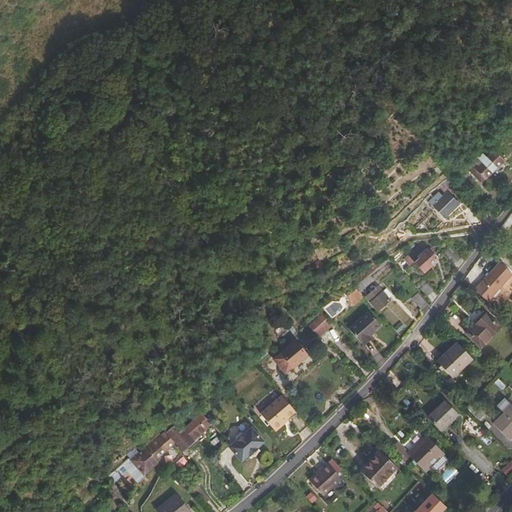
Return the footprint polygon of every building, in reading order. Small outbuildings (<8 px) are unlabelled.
[(480,153),(465,167),(480,182),(484,178),(489,183),(507,165),(492,151),(485,158),(480,153)] [(447,192),(432,206),(444,218),(459,204),(447,192)] [(476,217),(479,223),(496,217),(487,205),(480,210),(482,214),(476,217)] [(412,257),(423,271),(437,257),(433,252),(430,249),(422,241),(408,254),(412,257)] [(460,256),(450,245),(444,250),(454,262),(460,256)] [(302,248),(289,257),(294,265),(307,256),(302,248)] [(499,264),(474,291),(487,303),(511,276),(499,264)] [(243,285),(233,268),(224,276),(229,283),(233,281),(239,288),(243,285)] [(423,276),(417,282),(426,292),(432,287),(423,276)] [(221,278),(208,291),(221,307),(237,293),(232,285),(228,288),(221,278)] [(369,302),(377,310),(389,298),(387,296),(391,293),(385,286),(381,289),(377,285),(365,295),(370,301),(369,302)] [(356,288),(355,287),(345,295),(353,304),(363,295),(359,291),(356,288)] [(419,293),(415,297),(423,307),(428,303),(419,293)] [(247,305),(252,300),(248,294),(242,297),(247,305)] [(228,304),(233,311),(243,307),(237,298),(228,304)] [(361,343),(363,341),(367,338),(369,333),(381,323),(368,309),(347,328),(361,343)] [(321,312),(311,322),(308,325),(318,336),(332,323),(321,312)] [(471,325),(464,332),(478,347),(498,328),(485,314),(473,326),(471,325)] [(363,341),(365,344),(373,337),(369,333),(367,338),(363,341)] [(293,342),(273,359),(285,373),(305,355),(293,342)] [(458,342),(439,360),(453,376),(472,358),(458,342)] [(278,428),(296,413),(281,396),(259,414),(272,430),(278,428)] [(445,401),(429,416),(441,429),(457,414),(445,401)] [(511,406),(493,424),(509,442),(511,438),(511,406)] [(200,413),(183,428),(194,441),(211,427),(200,413)] [(174,443),(181,452),(194,441),(183,428),(175,419),(163,430),(171,439),(174,443)] [(226,447),(240,461),(246,455),(247,456),(256,448),(255,447),(262,441),(249,427),(242,433),(239,433),(234,437),(234,440),(226,447)] [(163,430),(145,445),(155,456),(171,445),(169,441),(171,439),(163,430)] [(426,438),(409,455),(425,471),(442,455),(426,438)] [(155,456),(145,445),(139,450),(151,464),(155,460),(157,459),(155,456)] [(135,450),(107,474),(109,477),(106,480),(109,483),(116,477),(125,470),(135,481),(143,475),(141,472),(151,464),(139,450),(137,452),(135,450)] [(380,452),(360,471),(376,487),(395,468),(380,452)] [(320,476),(312,483),(324,497),(343,480),(329,465),(319,474),(320,476)] [(125,470),(116,477),(126,489),(135,481),(125,470)] [(431,492),(411,511),(442,511),(447,507),(431,492)] [(174,493),(154,510),(155,511),(189,511),(174,493)]
